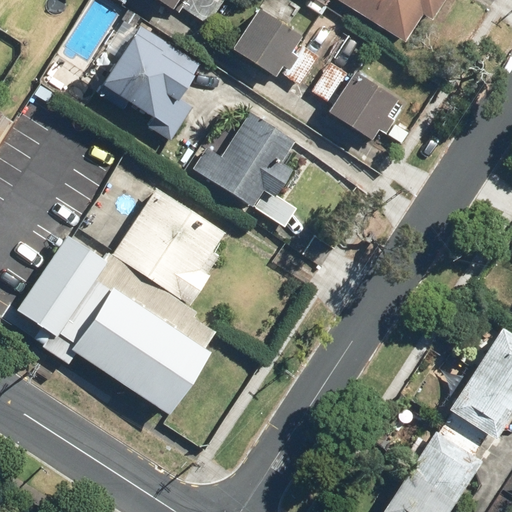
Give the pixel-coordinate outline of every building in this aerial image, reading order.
[(320,0),(326,3),(327,0),(332,0),(402,43),(422,12),(431,17),(442,0),(320,0)] [(274,75),(300,33),(258,6),(231,48),(274,75)] [(97,91),(122,107),(128,97),(154,114),(147,125),(171,140),(193,106),(176,95),(198,61),(157,35),(139,24),(97,91)] [(320,58),(301,45),(282,72),(301,85),(320,58)] [(347,71),(330,61),(312,91),(329,101),(347,71)] [(398,96),(353,68),(327,110),(372,138),(398,96)] [(220,156),(206,147),(193,167),(207,176),(252,205),(263,188),(274,195),(292,167),(281,160),(294,139),(249,110),(220,156)] [(64,234),(14,308),(53,335),(56,331),(71,340),(66,348),(165,414),(218,335),(189,316),(193,310),(184,305),(205,274),(195,267),(219,230),(154,186),(104,261),(64,234)] [(445,406),(492,436),(511,404),(511,335),(498,326),(445,406)] [(378,510),(381,511),(442,511),(478,459),(431,429),(378,510)]
